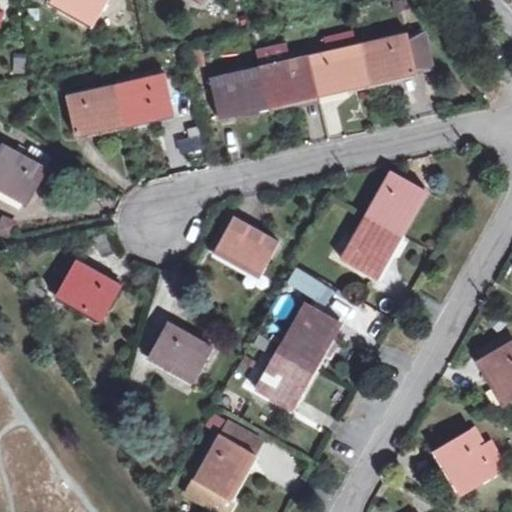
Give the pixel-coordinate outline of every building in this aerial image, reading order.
[(50,0),(93,24),(105,0),(50,0)] [(357,42),(354,30),(323,37),(325,49),(357,42)] [(357,42),(362,68),(365,80),(374,78),(375,81),(405,74),(404,71),(416,68),(407,31),(357,42)] [(259,56),(286,52),(284,42),(257,46),(259,56)] [(325,49),(309,53),(318,91),(334,87),(331,75),(362,68),(357,42),(325,49)] [(186,46),(190,68),(206,66),(202,43),(186,46)] [(260,64),(266,89),(269,103),(270,106),(307,97),(306,93),(318,91),(309,53),(307,45),(298,47),(300,55),(260,64)] [(217,101),(266,89),(260,64),(211,75),(217,101)] [(331,75),(334,87),(365,80),(362,68),(331,75)] [(164,70),(116,82),(124,119),(136,116),(137,119),(173,111),(164,70)] [(113,122),(124,119),(116,82),(68,93),(73,118),(87,115),(90,130),(114,125),(113,122)] [(269,103),(266,89),(217,101),(219,114),(269,103)] [(87,115),(73,118),(76,133),(90,130),(87,115)] [(0,146),(0,182),(30,199),(48,167),(3,142),(0,146)] [(366,214),(388,226),(400,233),(423,189),(390,170),(366,214)] [(377,247),(388,226),(366,214),(342,256),(376,275),(389,253),(377,247)] [(218,248),(238,260),(245,249),(266,262),(279,240),(236,215),(218,248)] [(377,247),(389,253),(400,233),(388,226),(377,247)] [(245,249),(238,260),(260,273),(266,262),(245,249)] [(58,291),(102,315),(121,282),(78,257),(58,291)] [(285,290),(327,302),(332,282),(290,270),(285,290)] [(281,346),(303,359),(315,365),(339,321),(305,302),(281,346)] [(356,335),(377,334),(376,312),(355,313),(356,335)] [(150,355),(193,379),(212,344),(169,320),(150,355)] [(254,344),(268,352),(272,344),(258,337),(254,344)] [(511,339),(492,351),(511,383),(511,339)] [(292,379),(303,359),(281,346),(257,388),(291,407),(303,385),(292,379)] [(509,400),(511,398),(511,383),(492,351),(483,357),(509,400)] [(292,379),(303,385),(315,365),(303,359),(292,379)] [(230,416),(221,433),(254,451),(263,435),(230,416)] [(438,446),(444,457),(443,459),(456,480),(457,479),(463,490),(506,463),(494,441),(484,447),(482,442),(486,440),(476,424),(438,446)] [(254,451),(221,433),(189,491),(211,503),(218,489),(230,495),(254,451)]
